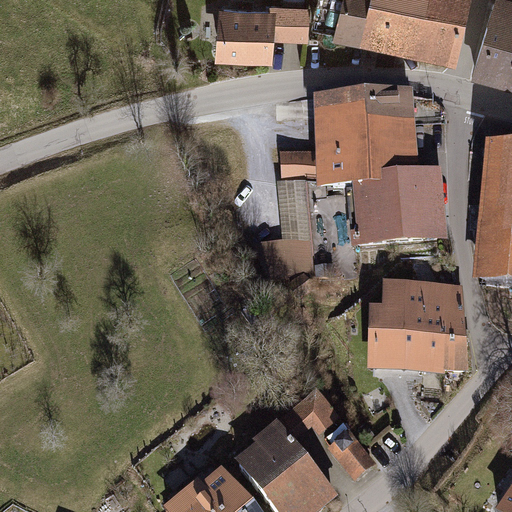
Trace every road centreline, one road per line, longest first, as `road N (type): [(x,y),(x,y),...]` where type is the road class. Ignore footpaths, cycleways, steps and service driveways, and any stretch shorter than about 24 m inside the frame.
road 1 (tertiary): [(0,162),(91,129),(246,94),(397,85),(459,95)]
road 2 (residential): [(493,369),(458,226),(459,95)]
road 3 (tertiary): [(361,511),(493,369)]
